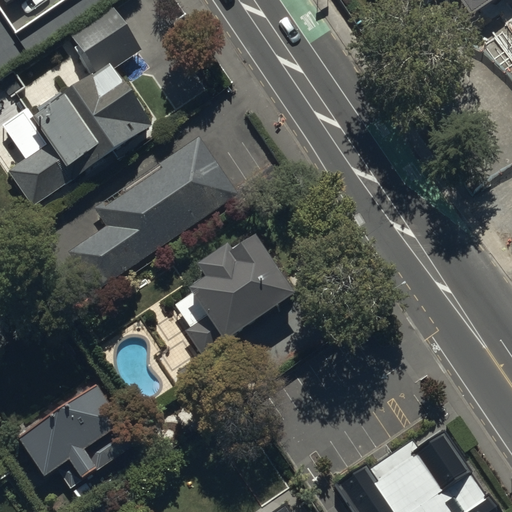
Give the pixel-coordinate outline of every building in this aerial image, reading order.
[(2,0),(9,11),(25,0),(2,0)] [(392,0),(402,14),(419,0),(454,0),(472,25),(507,0),(392,0)] [(58,25),(50,10),(15,29),(24,44),(58,25)] [(139,60),(113,18),(69,45),(95,87),(62,108),(60,104),(40,117),(43,120),(29,129),(45,155),(8,178),(31,215),(152,140),(113,76),(139,60)] [(237,199),(198,142),(94,214),(106,232),(66,260),(93,299),(237,199)] [(225,358),(294,309),(253,250),(251,251),(247,245),(227,260),(225,258),(196,279),(204,291),(176,311),(192,333),(187,336),(206,363),(221,353),(225,358)] [(126,454),(115,438),(122,434),(96,397),(20,449),(46,485),(70,469),(83,487),(97,477),(96,475),(126,454)] [(498,511),(436,420),(334,486),(351,511),(498,511)]
